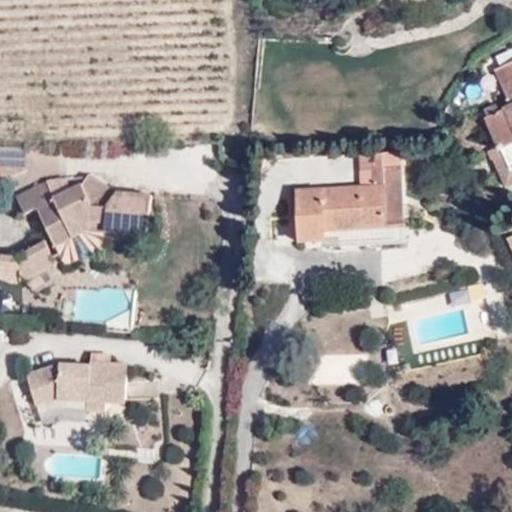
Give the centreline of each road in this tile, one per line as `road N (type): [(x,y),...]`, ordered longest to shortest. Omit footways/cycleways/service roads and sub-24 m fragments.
road 1 (unknown): [(213,511),(238,316),(241,213),(212,180),(58,161)]
road 2 (unknown): [(460,251),(373,277),(319,309),(282,347),(248,476),(249,511)]
